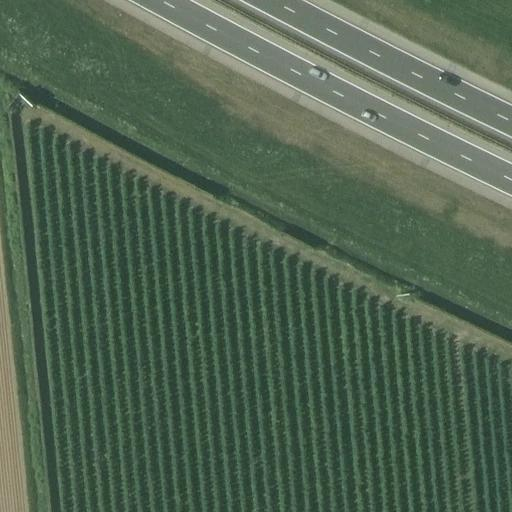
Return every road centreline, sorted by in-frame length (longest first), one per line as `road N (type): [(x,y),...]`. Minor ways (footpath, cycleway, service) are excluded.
road 1 (motorway): [(161,0),(511,176)]
road 2 (motorway): [(511,119),(265,0)]
